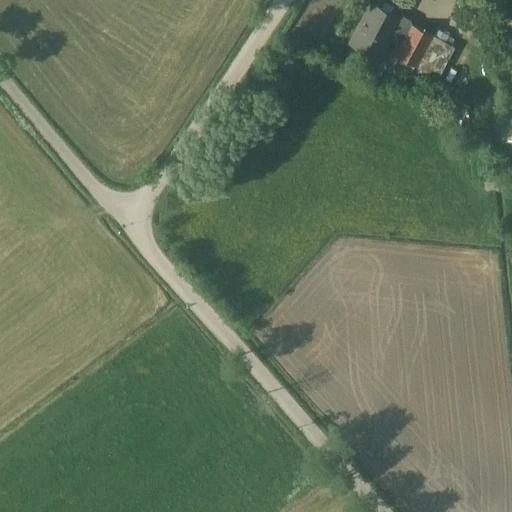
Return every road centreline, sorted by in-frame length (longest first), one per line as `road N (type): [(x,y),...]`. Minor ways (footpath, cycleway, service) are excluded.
road 1 (unclassified): [(128,223),(377,511)]
road 2 (unclassified): [(128,223),(280,0)]
road 3 (unclassified): [(0,73),(128,223)]
